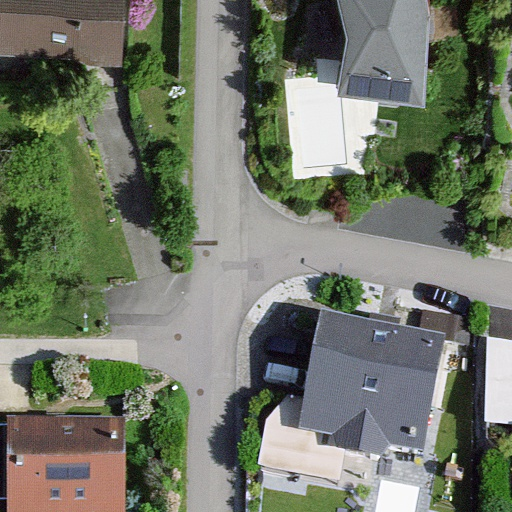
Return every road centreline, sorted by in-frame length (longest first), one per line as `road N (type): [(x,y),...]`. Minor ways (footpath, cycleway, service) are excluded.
road 1 (residential): [(511,284),(214,227)]
road 2 (unclassified): [(214,227),(221,0)]
road 3 (residential): [(210,349),(0,348)]
road 4 (residential): [(210,511),(210,349)]
road 5 (residential): [(210,349),(214,227)]
